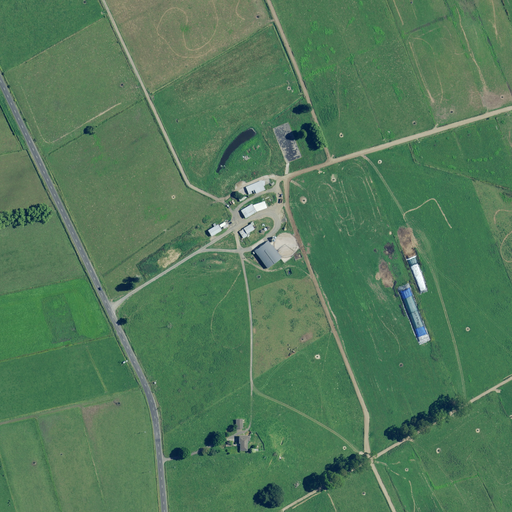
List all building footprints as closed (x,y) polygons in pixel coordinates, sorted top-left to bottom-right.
[(255,194),(264,190),(263,187),(266,186),(263,180),(246,187),(248,192),(254,190),(255,194)] [(256,212),(252,204),(240,210),(245,218),(256,212)] [(221,231),(217,225),(216,225),(215,223),(212,224),(214,227),(207,230),(211,236),(221,231)] [(246,234),(254,229),(251,224),(243,228),(243,229),(239,231),(243,239),(247,236),(246,234)] [(281,258),(268,241),(254,251),(267,268),(281,258)] [(250,436),(239,435),(238,443),(240,444),(239,450),(247,451),(247,441),(249,441),(250,436)]
